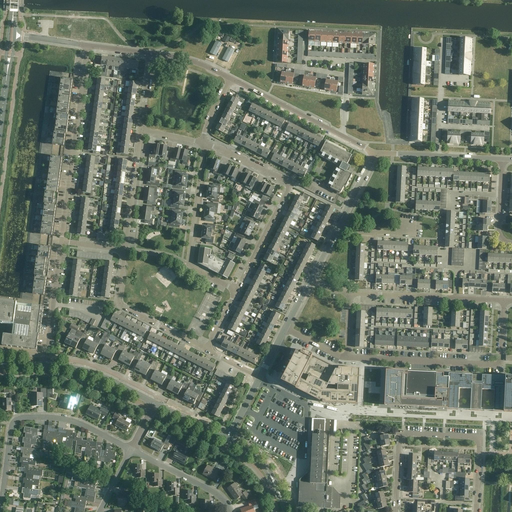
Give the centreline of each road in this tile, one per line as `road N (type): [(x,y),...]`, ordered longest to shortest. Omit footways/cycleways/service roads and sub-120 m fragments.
road 1 (residential): [(504,300),(500,365),(346,357)]
road 2 (residential): [(0,511),(10,430),(19,418),(63,418),(131,450)]
road 3 (residential): [(236,291),(288,187),(204,143)]
road 4 (unclassified): [(62,242),(87,45)]
road 5 (residential): [(236,291),(188,266),(204,143)]
road 6 (residential): [(351,293),(504,300)]
road 7 (residential): [(205,350),(123,308),(124,250)]
road 8 (residential): [(476,511),(478,440),(400,435)]
road 9 (unclassified): [(46,366),(62,242)]
road 10 (tertiary): [(342,135),(231,78)]
road 11 (residential): [(124,250),(140,129)]
